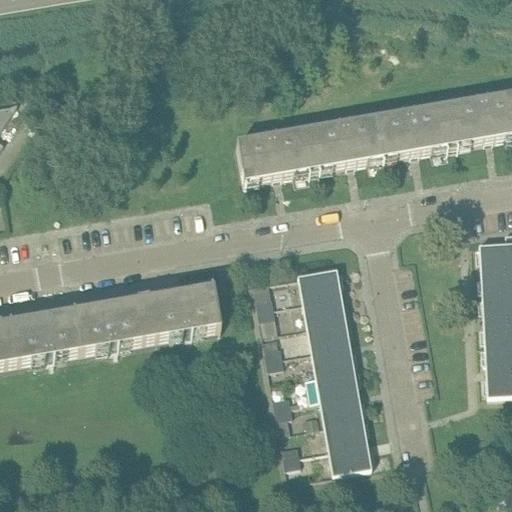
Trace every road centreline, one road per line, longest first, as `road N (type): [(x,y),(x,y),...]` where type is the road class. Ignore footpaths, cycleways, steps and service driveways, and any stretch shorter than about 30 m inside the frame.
road 1 (residential): [(0,285),(371,221)]
road 2 (residential): [(413,466),(371,221)]
road 3 (residential): [(371,221),(511,195)]
